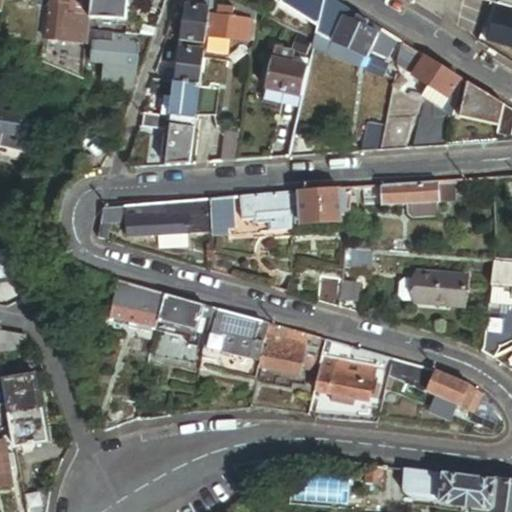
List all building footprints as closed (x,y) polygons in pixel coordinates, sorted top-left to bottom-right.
[(65,45),(66,17),(86,18),(86,0),(50,0),(48,43),(65,45)] [(128,0),(92,0),(90,19),(90,21),(125,24),(128,0)] [(210,0),(191,0),(190,8),(187,7),(182,43),(198,45),(198,49),(204,49),(205,37),(210,0)] [(210,0),(205,37),(250,43),(252,21),(233,18),(234,10),(222,8),(223,2),(210,0)] [(324,0),(284,0),(280,8),(318,29),(324,0)] [(398,42),(327,0),(324,0),(318,29),(314,47),(313,49),(329,55),(333,47),(368,61),(370,56),(388,64),(398,42)] [(508,37),(511,23),(511,12),(497,8),(494,7),(487,31),(508,37)] [(86,18),(66,17),(65,45),(88,47),(89,33),(90,21),(90,19),(86,18)] [(138,43),(150,46),(153,36),(137,32),(134,42),(138,43)] [(115,38),(89,33),(88,47),(88,48),(92,48),(93,44),(114,45),(115,38)] [(1,38),(0,49),(15,51),(16,40),(1,38)] [(138,43),(134,42),(115,38),(114,45),(93,44),(92,48),(91,64),(103,65),(136,68),(138,43)] [(461,81),(403,46),(399,66),(415,75),(412,80),(449,102),(462,81),(461,81)] [(199,89),(204,49),(198,49),(198,53),(182,51),(177,86),(199,89)] [(266,89),(302,98),(309,69),(273,60),(266,89)] [(136,68),(103,65),(102,91),(121,93),(123,93),(123,84),(134,85),(136,68)] [(397,73),(394,89),(403,91),(406,76),(397,73)] [(177,86),(153,83),(153,84),(149,96),(163,98),(175,99),(177,86)] [(134,85),(123,84),(123,93),(121,93),(120,99),(131,100),(134,85)] [(511,133),(511,111),(469,85),(460,121),(497,130),(496,132),(511,136),(511,133)] [(177,86),(175,99),(172,121),(188,123),(187,127),(194,128),(195,119),(199,90),(199,89),(177,86)] [(199,90),(195,119),(217,121),(220,92),(199,89),(199,90)] [(175,99),(163,98),(160,119),(167,120),(166,124),(168,124),(172,125),(187,127),(188,123),(172,121),(175,99)] [(415,118),(389,112),(384,130),(379,151),(406,149),(415,118)] [(0,114),(0,136),(1,137),(31,142),(34,121),(0,114)] [(160,119),(143,116),(140,127),(167,131),(168,124),(166,124),(167,120),(160,119)] [(446,146),(453,117),(421,119),(413,148),(446,146)] [(236,162),(241,128),(227,126),(222,163),(236,162)] [(379,151),(384,130),(368,126),(361,153),(379,151)] [(139,170),(189,166),(194,128),(187,127),(187,131),(172,130),(169,142),(144,139),(139,170)] [(0,145),(1,137),(0,136),(0,156),(27,164),(29,154),(0,149),(0,145)] [(31,142),(1,137),(0,145),(0,149),(29,154),(31,142)] [(87,178),(89,177),(91,161),(79,160),(77,183),(79,181),(81,180),(83,179),(85,179),(87,178)] [(449,183),(379,188),(381,207),(435,203),(435,197),(450,196),(449,183)] [(379,188),(364,190),(365,208),(381,207),(379,188)] [(346,225),(350,190),(339,191),(340,225),(346,225)] [(339,191),(290,196),(292,213),(300,213),(300,228),(340,225),(339,191)] [(288,216),(289,196),(241,200),(243,224),(254,223),(259,222),(258,218),(288,216)] [(230,241),(228,201),(210,202),(210,235),(210,242),(230,241)] [(205,236),(203,203),(169,206),(171,238),(205,236)] [(169,206),(123,210),(125,224),(126,241),(171,238),(169,206)] [(123,210),(105,212),(102,226),(125,224),(123,210)] [(258,236),(287,234),(288,216),(258,218),(259,222),(254,223),(254,229),(269,228),(269,232),(258,233),(258,236)] [(341,233),(340,225),(300,228),(301,236),(341,233)] [(0,276),(9,275),(4,248),(0,248),(0,276)] [(367,274),(369,255),(349,254),(348,272),(367,274)] [(232,265),(214,261),(212,268),(230,272),(232,265)] [(511,264),(492,263),(492,270),(490,288),(511,289),(511,264)] [(462,306),(464,277),(414,274),(413,303),(462,306)] [(340,279),(339,285),(337,309),(357,315),(361,280),(340,279)] [(337,309),(339,285),(320,280),(317,304),(337,309)] [(163,299),(117,286),(109,315),(157,328),(157,324),(163,299)] [(511,289),(490,288),(489,305),(511,306),(511,305),(511,289)] [(203,310),(163,299),(157,324),(196,335),(203,310)] [(267,328),(212,313),(211,319),(215,320),(208,351),(259,364),(265,337),(267,328)] [(308,339),(267,328),(265,337),(269,339),(262,370),(299,380),(301,373),(311,375),(314,360),(304,358),(308,339)] [(511,332),(487,330),(486,351),(483,354),(495,361),(501,350),(511,342),(511,332)] [(0,343),(27,348),(26,336),(0,331),(0,343)] [(337,361),(334,376),(374,383),(376,368),(337,361)] [(435,374),(392,362),(388,378),(408,384),(424,393),(472,414),(480,394),(435,374)] [(334,376),(320,373),(317,386),(316,393),(334,396),(355,399),(370,402),(371,398),(377,399),(381,385),(374,383),(334,376)] [(35,376),(4,382),(5,385),(8,404),(9,414),(40,409),(35,376)] [(355,399),(334,396),(332,404),(353,408),(355,399)] [(9,414),(8,404),(0,405),(0,487),(11,486),(9,469),(7,456),(5,442),(0,442),(0,429),(12,428),(9,414)] [(46,443),(40,409),(9,414),(12,428),(16,449),(46,443)] [(443,474),(404,470),(402,492),(402,493),(402,494),(402,495),(402,496),(403,496),(403,497),(404,498),(405,498),(405,499),(439,503),(443,474)] [(511,511),(511,482),(443,474),(439,503),(439,504),(492,510),(491,511),(511,511)] [(46,511),(48,504),(51,491),(23,495),(26,511),(46,511)]
